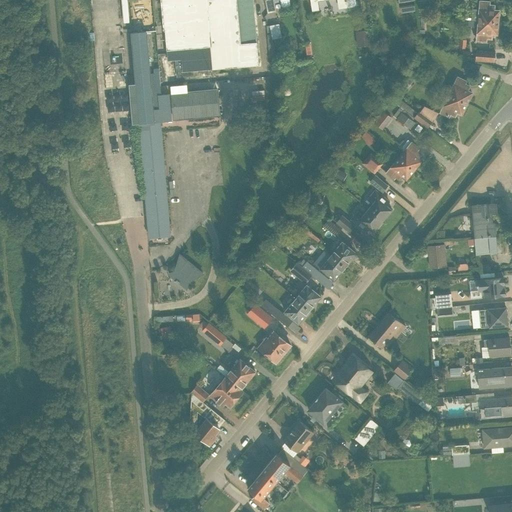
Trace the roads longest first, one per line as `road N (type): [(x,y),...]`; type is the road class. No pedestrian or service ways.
road 1 (unclassified): [(160,509),(197,485),(498,118),(511,111)]
road 2 (unclassified): [(133,221),(160,509)]
